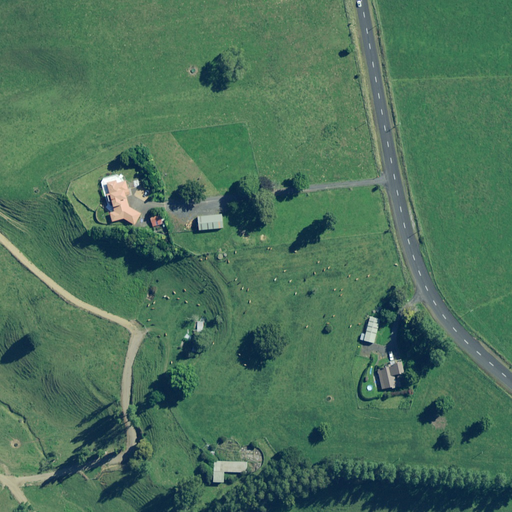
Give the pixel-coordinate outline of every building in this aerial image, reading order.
[(106,182),(108,189),(105,190),(109,204),(112,203),(114,210),(108,212),(111,223),(124,219),(135,225),(142,214),(129,207),(126,196),(131,195),(129,188),(127,189),(125,181),(118,183),(117,180),(106,182)] [(223,228),(222,215),(198,217),(199,230),(223,228)] [(380,319),(369,316),(365,334),(361,333),(360,340),(379,344),(383,325),(379,324),(380,319)] [(204,323),(187,318),(179,348),(196,352),(204,323)] [(404,374),(402,363),(393,365),(393,367),(379,369),(382,390),(401,387),(399,374),(404,374)] [(246,473),(247,462),(214,461),(213,482),(223,483),(224,472),(246,473)]
